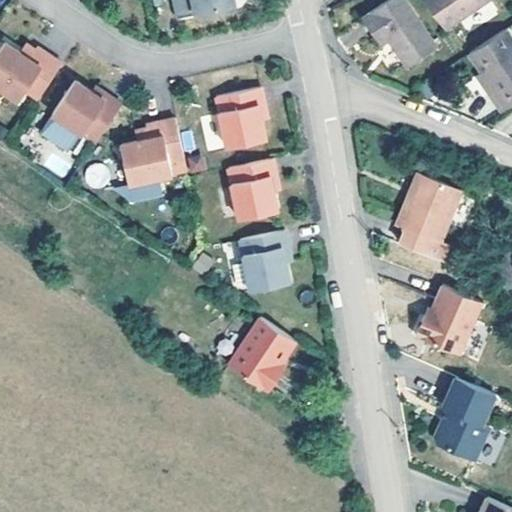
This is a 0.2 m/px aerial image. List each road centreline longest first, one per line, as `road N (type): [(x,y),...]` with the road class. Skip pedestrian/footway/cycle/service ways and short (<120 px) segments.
road 1 (unclassified): [(393,511),(320,93)]
road 2 (residential): [(307,38),(181,65),(121,56),(37,0)]
road 3 (unclassified): [(511,161),(362,94),(320,93)]
